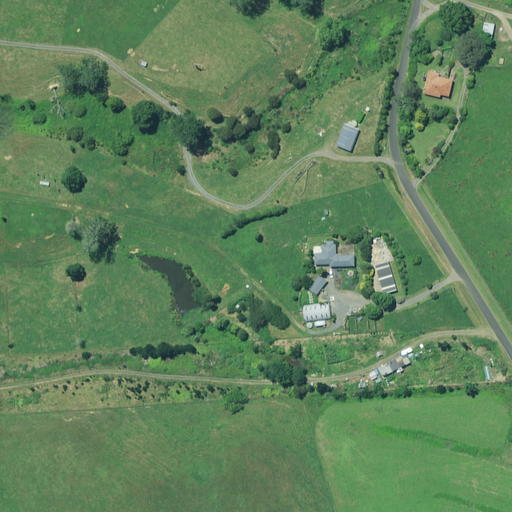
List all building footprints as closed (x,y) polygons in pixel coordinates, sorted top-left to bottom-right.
[(497,24),(487,22),(484,33),(495,35),(497,24)] [(442,74),(432,71),(426,93),(443,98),(443,95),(452,97),(456,80),(442,77),(442,74)] [(362,130),(349,124),(340,146),(353,151),(362,130)] [(335,241),(329,242),(329,245),(324,245),(325,254),(317,254),(317,265),(332,265),(332,267),(357,266),(357,255),(339,256),(339,245),(335,245),(335,241)] [(400,290),(392,262),(378,266),(386,294),(400,290)] [(330,280),(321,274),(310,289),(319,295),(330,280)] [(334,318),(332,303),(306,306),(308,321),(334,318)]
